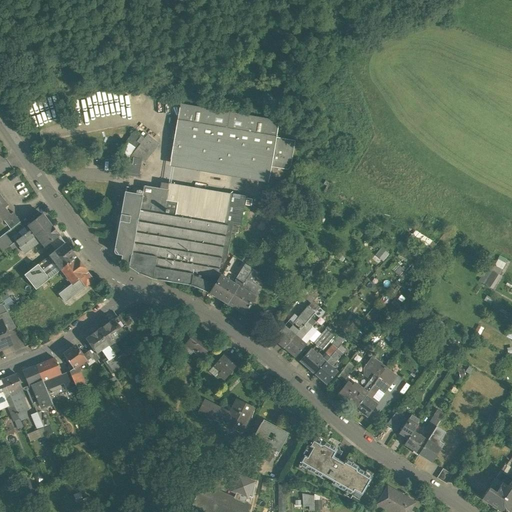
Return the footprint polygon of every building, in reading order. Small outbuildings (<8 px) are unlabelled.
[(279,123),(180,106),(177,120),(276,137),(279,123)] [(276,137),(177,120),(169,166),(269,183),(271,167),(276,138),(276,137)] [(139,126),(135,131),(140,135),(144,130),(139,126)] [(135,131),(115,157),(127,166),(132,164),(131,162),(132,156),(145,140),(140,135),(135,131)] [(295,141),(276,138),(271,167),(288,170),(291,167),(295,141)] [(141,161),(134,159),(132,164),(127,166),(126,171),(136,173),(136,177),(140,178),(141,174),(139,174),(141,161)] [(246,197),(169,184),(168,191),(144,187),(142,196),(125,193),(114,252),(115,253),(116,254),(117,255),(122,256),(121,261),(130,263),(129,267),(138,274),(151,279),(191,286),(193,274),(209,277),(218,278),(218,275),(220,268),(223,269),(225,255),(227,255),(232,226),(241,227),(246,197)] [(0,198),(0,223),(3,220),(9,216),(3,209),(6,207),(0,198)] [(9,216),(3,220),(11,230),(21,222),(13,213),(9,216)] [(42,214),(28,226),(31,230),(16,242),(20,248),(50,224),(42,214)] [(270,222),(258,215),(254,221),(262,226),(263,225),(264,226),(266,227),(270,222)] [(275,225),(270,222),(266,227),(268,228),(272,230),(275,225)] [(50,224),(20,248),(25,253),(40,241),(44,247),(59,236),(50,224)] [(429,249),(434,242),(415,230),(410,237),(429,249)] [(13,245),(5,234),(0,238),(0,248),(3,252),(13,245)] [(65,244),(49,256),(58,267),(60,270),(62,269),(76,258),(65,244)] [(375,254),(383,261),(389,254),(381,247),(375,254)] [(76,258),(62,269),(67,275),(65,277),(68,281),(70,279),(73,283),(59,294),(66,302),(93,281),(76,258)] [(505,264),(497,259),(491,272),(498,276),(505,264)] [(399,275),(404,269),(395,261),(389,267),(399,275)] [(46,276),(38,265),(25,276),(35,289),(49,279),(46,276)] [(245,265),(235,282),(235,285),(238,286),(255,297),(260,288),(251,283),(248,281),(249,279),(247,278),(253,269),(245,265)] [(58,267),(46,276),(49,279),(60,270),(58,267)] [(257,272),(253,269),(247,278),(249,279),(248,281),(251,283),(257,272)] [(498,276),(491,272),(488,278),(495,282),(498,276)] [(209,277),(193,274),(191,286),(204,292),(209,279),(209,277)] [(218,278),(209,277),(209,279),(204,292),(210,294),(221,276),(218,275),(218,278)] [(235,285),(221,276),(210,294),(227,304),(238,286),(235,285)] [(495,282),(488,278),(484,284),(492,288),(496,282),(495,282)] [(255,297),(238,286),(227,304),(244,314),(248,308),(251,309),(253,305),(251,303),(255,297)] [(301,297),(292,306),(296,310),(305,301),(301,297)] [(144,303),(136,304),(137,316),(145,315),(144,303)] [(308,306),(293,323),(289,319),(284,326),(295,336),(307,322),(315,312),(308,306)] [(6,312),(0,314),(0,320),(0,321),(1,321),(6,332),(15,328),(6,312)] [(127,327),(119,316),(113,320),(121,331),(127,327)] [(113,320),(97,331),(108,346),(113,342),(115,344),(119,340),(118,339),(124,335),(121,331),(113,320)] [(0,321),(0,349),(11,345),(6,332),(1,321),(0,321)] [(307,322),(295,336),(300,340),(312,327),(307,322)] [(295,336),(284,326),(273,339),(284,348),(295,336)] [(321,335),(312,327),(300,340),(305,344),(308,340),(313,343),(321,335)] [(187,329),(177,342),(183,346),(185,344),(193,333),(187,329)] [(115,356),(108,346),(97,331),(85,339),(92,349),(96,354),(97,354),(102,350),(109,360),(115,356)] [(325,331),(321,335),(321,334),(321,335),(313,343),(316,346),(317,346),(321,350),(328,343),(327,342),(332,337),(325,331)] [(212,345),(195,332),(193,333),(185,344),(202,357),(212,345)] [(340,334),(334,340),(335,343),(333,345),(337,349),(346,339),(340,334)] [(300,340),(295,336),(284,348),(295,358),(306,345),(300,340)] [(322,357),(321,358),(326,362),(337,349),(333,345),(332,345),(322,357)] [(75,346),(63,354),(73,368),(74,370),(77,367),(85,362),(86,361),(82,356),(75,346)] [(127,347),(115,356),(119,361),(131,353),(127,347)] [(92,349),(82,356),(86,361),(85,362),(88,366),(99,358),(97,354),(96,354),(92,349)] [(337,349),(326,362),(331,367),(343,354),(337,349)] [(318,354),(317,355),(312,350),(301,363),(315,375),(326,362),(321,358),(322,357),(318,354)] [(236,366),(223,355),(213,367),(220,372),(218,375),(225,380),(236,366)] [(109,360),(104,364),(111,373),(122,365),(119,361),(115,356),(109,360)] [(48,386),(46,380),(61,374),(54,358),(36,366),(51,401),(55,399),(56,402),(59,401),(52,384),(48,386)] [(386,368),(372,358),(364,369),(364,376),(370,380),(362,390),(360,392),(365,396),(373,386),(378,379),(386,368)] [(326,362),(315,375),(326,385),(337,372),(331,367),(326,362)] [(349,362),(338,377),(344,381),(355,367),(349,362)] [(51,401),(36,366),(23,372),(30,387),(36,384),(38,388),(37,388),(38,390),(36,392),(42,407),(52,403),(51,401)] [(74,370),(73,368),(69,372),(70,372),(76,386),(83,384),(77,367),(74,370)] [(258,374),(249,367),(244,372),(254,380),(258,374)] [(378,379),(373,386),(378,389),(384,394),(397,376),(386,368),(378,379)] [(70,372),(61,376),(65,386),(74,383),(70,372)] [(23,396),(20,390),(22,389),(16,374),(3,380),(9,395),(20,419),(21,421),(27,418),(26,415),(26,410),(28,410),(22,397),(23,396)] [(8,402),(5,396),(9,395),(3,380),(0,380),(0,407),(6,405),(7,406),(7,405),(6,402),(8,402)] [(362,390),(355,384),(352,387),(348,383),(338,396),(356,409),(365,396),(360,392),(362,390)] [(378,389),(373,386),(365,396),(371,400),(378,389)] [(20,419),(9,395),(5,396),(8,402),(6,402),(7,405),(12,416),(15,421),(20,419)] [(365,396),(356,409),(368,418),(377,405),(371,400),(365,396)] [(254,408),(237,399),(230,414),(204,401),(198,412),(242,433),(254,408)] [(43,410),(37,413),(42,424),(48,421),(43,410)] [(396,412),(387,425),(396,431),(405,417),(396,412)] [(42,424),(37,413),(31,415),(37,430),(43,428),(42,424)] [(417,425),(407,419),(399,433),(408,438),(413,431),(417,425)] [(284,436),(261,423),(252,440),(275,453),(284,436)] [(431,424),(424,435),(424,438),(428,441),(436,428),(431,424)] [(445,433),(437,427),(436,428),(428,441),(440,449),(443,444),(439,442),(445,433)] [(43,428),(37,430),(41,438),(46,435),(43,428)] [(413,431),(408,438),(404,445),(419,454),(428,441),(424,438),(413,431)] [(328,444),(325,442),(323,443),(314,438),(298,466),(321,479),(322,476),(333,457),(337,451),(337,449),(328,444)] [(341,444),(331,438),(328,444),(337,449),(337,451),(341,444)] [(440,449),(428,441),(419,454),(432,462),(440,449)] [(337,451),(333,457),(338,460),(342,454),(337,451)] [(360,460),(349,454),(344,463),(345,461),(347,460),(356,466),(360,460)] [(338,460),(333,457),(322,476),(333,482),(344,463),(338,460)] [(356,466),(347,460),(345,461),(344,463),(333,482),(331,484),(352,496),(354,491),(362,496),(373,477),(359,469),(358,467),(356,466)] [(511,478),(511,464),(510,464),(508,467),(504,464),(500,471),(511,479),(511,478)] [(453,475),(443,469),(437,478),(447,484),(453,475)] [(234,499),(245,504),(248,497),(252,499),(255,485),(253,485),(254,483),(238,476),(231,491),(236,493),(234,499)] [(497,476),(489,489),(491,491),(499,478),(497,476)] [(511,478),(511,479),(509,483),(504,480),(495,493),(491,491),(489,489),(488,489),(482,499),(500,511),(507,511),(511,504),(511,478)] [(203,482),(191,506),(192,507),(194,511),(201,511),(202,511),(203,510),(212,489),(220,493),(221,490),(203,482)] [(285,511),(285,485),(276,485),(276,511),(285,511)] [(409,511),(414,503),(387,488),(377,505),(389,511),(409,511)] [(234,499),(225,495),(220,493),(212,489),(203,510),(206,511),(247,511),(250,506),(245,504),(234,499)] [(362,496),(354,491),(352,496),(359,501),(362,496)] [(313,510),(313,494),(302,494),(302,505),(308,505),(308,510),(313,510)]
